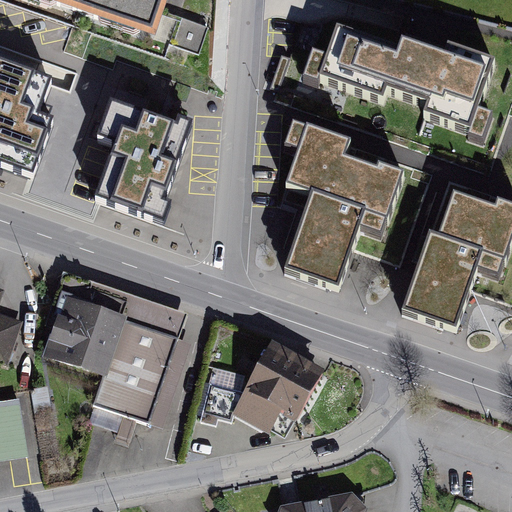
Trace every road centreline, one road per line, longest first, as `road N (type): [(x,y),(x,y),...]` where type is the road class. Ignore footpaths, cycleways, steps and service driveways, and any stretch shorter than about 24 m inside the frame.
road 1 (unclassified): [(9,511),(323,453),(371,423)]
road 2 (residential): [(215,295),(241,0)]
road 3 (primary): [(215,295),(0,221)]
road 4 (primary): [(396,359),(215,295)]
road 5 (primary): [(511,398),(396,359)]
